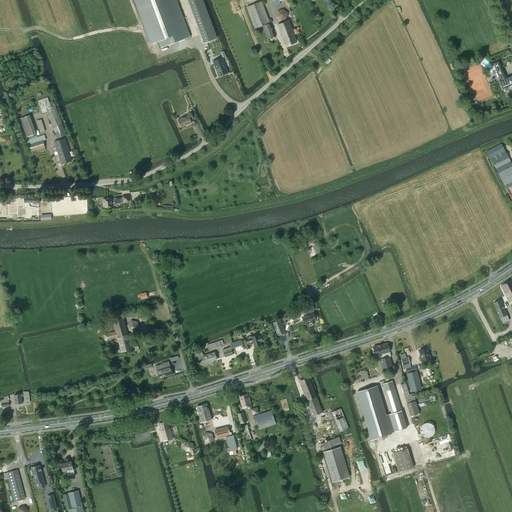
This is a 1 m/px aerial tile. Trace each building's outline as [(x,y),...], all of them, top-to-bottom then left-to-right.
[(160,47),(189,37),(175,0),(135,0),(151,43),(158,41),(160,47)] [(188,0),(205,43),(216,38),(201,0),(188,0)] [(261,1),(247,6),(255,29),(262,26),(267,39),(275,36),(261,1)] [(283,9),(277,11),(276,17),(281,20),(287,18),(287,13),(283,9)] [(298,32),(297,28),(292,30),(289,19),(277,24),(286,46),(296,42),(293,34),(298,32)] [(222,58),(213,61),(219,76),(227,73),(222,58)] [(511,75),(505,78),(498,61),(493,63),(495,69),(492,73),(497,77),(499,77),(501,81),(500,82),(503,88),(511,84),(511,75)] [(47,97),(38,100),(42,113),(47,111),(57,139),(66,135),(55,105),(54,105),(53,101),(49,102),(47,97)] [(193,119),(190,112),(187,114),(187,115),(177,119),(181,127),(191,123),(190,120),(193,119)] [(40,132),(45,131),(41,119),(36,121),(40,132)] [(44,135),(27,140),(30,151),(36,150),(45,147),(43,140),(46,140),(44,135)] [(61,164),(71,161),(69,156),(70,156),(64,138),(54,142),(61,164)] [(511,199),(511,164),(501,144),(487,151),(511,199)] [(129,201),(128,195),(123,196),(123,197),(117,198),(117,199),(111,200),(111,198),(103,199),(104,207),(112,206),(112,204),(118,203),(118,202),(123,201),(123,202),(129,201)] [(4,205),(4,217),(9,217),(9,214),(23,214),(23,205),(12,205),(11,207),(9,208),(8,198),(2,198),(2,205),(4,205)] [(511,302),(511,280),(511,279),(500,286),(510,303),(511,302)] [(500,299),(493,302),(501,322),(509,319),(500,299)] [(315,319),(312,312),(312,311),(314,310),(312,304),(307,306),(309,311),(305,313),(305,315),(302,317),(303,320),(301,321),(303,326),(307,325),(307,326),(313,324),(312,321),(315,319)] [(151,317),(149,310),(138,314),(140,320),(145,319),(151,317)] [(104,334),(105,338),(105,341),(117,337),(121,352),(131,349),(123,318),(113,321),(115,331),(104,334)] [(129,331),(135,332),(139,327),(137,321),(131,320),(127,325),(129,331)] [(278,335),(285,333),(280,320),(273,323),(278,335)] [(258,335),(251,337),(251,336),(246,337),(246,339),(243,340),(246,348),(250,347),(249,345),(252,344),(252,343),(253,342),(255,347),(261,345),(260,342),(263,341),(261,336),(258,336),(258,335)] [(216,342),(208,344),(210,350),(218,347),(222,346),(221,345),(220,341),(216,342)] [(389,357),(391,356),(387,343),(373,347),(375,355),(378,354),(382,368),(392,366),(389,357)] [(419,355),(421,362),(431,359),(430,354),(428,355),(427,348),(419,350),(420,355),(419,355)] [(201,365),(205,363),(217,359),(214,352),(203,356),(202,351),(196,353),(198,358),(198,357),(201,365)] [(411,391),(421,389),(419,381),(415,366),(411,367),(408,357),(406,357),(405,353),(401,354),(402,358),(401,359),(404,369),(405,369),(406,370),(411,391)] [(164,375),(165,377),(172,374),(168,361),(161,364),(162,368),(156,370),(158,377),(164,375)] [(322,411),(309,377),(300,380),(307,400),(306,400),(312,415),(322,411)] [(392,381),(382,384),(391,413),(390,414),(393,426),(389,427),(391,432),(392,432),(393,432),(407,428),(404,419),(392,381)] [(406,383),(401,384),(404,394),(410,416),(419,413),(413,393),(409,394),(406,383)] [(378,385),(356,392),(371,440),(392,433),(392,432),(391,432),(389,427),(393,426),(390,414),(387,415),(378,385)] [(29,397),(28,392),(23,392),(23,393),(14,395),(15,404),(22,403),(21,397),(24,396),(25,398),(29,397)] [(243,408),(251,406),(248,394),(239,396),(243,408)] [(201,422),(211,419),(207,403),(197,406),(201,422)] [(339,432),(349,428),(341,408),(331,412),(339,432)] [(254,416),(257,426),(274,420),(271,411),(254,416)] [(243,412),(238,414),(241,423),(246,421),(243,412)] [(314,422),(317,430),(328,426),(325,418),(314,422)] [(164,441),(173,439),(170,428),(169,428),(167,421),(159,423),(164,441)] [(436,432),(436,431),(436,429),(436,428),(435,426),(434,425),(433,424),(432,423),(430,423),(429,423),(427,423),(426,423),(424,424),(423,425),(422,426),(421,427),(421,428),(420,430),(420,431),(420,433),(421,434),(422,435),(423,437),(424,438),(425,438),(427,439),(428,439),(430,438),(431,438),(433,437),(434,436),(435,435),(436,434),(436,432)] [(215,430),(217,438),(230,435),(227,427),(215,430)] [(207,432),(203,436),(204,441),(210,442),(214,439),(212,434),(207,432)] [(323,446),(321,447),(322,451),(325,450),(324,450),(341,443),(339,437),(336,438),(328,441),(322,443),(323,446)] [(186,451),(191,452),(192,454),(196,453),(194,448),(192,443),(188,442),(184,446),(186,451)] [(340,447),(324,451),(333,482),(349,477),(340,447)] [(408,448),(393,452),(399,471),(413,467),(408,448)] [(62,468),(64,476),(68,475),(66,470),(73,469),(71,461),(61,463),(62,468)] [(40,465),(30,467),(35,484),(44,482),(44,480),(41,481),(40,476),(43,475),(40,465)] [(18,470),(7,472),(9,479),(15,501),(25,499),(18,470)] [(68,493),(72,508),(82,506),(78,490),(68,493)] [(53,494),(47,496),(50,506),(56,505),(53,494)]
